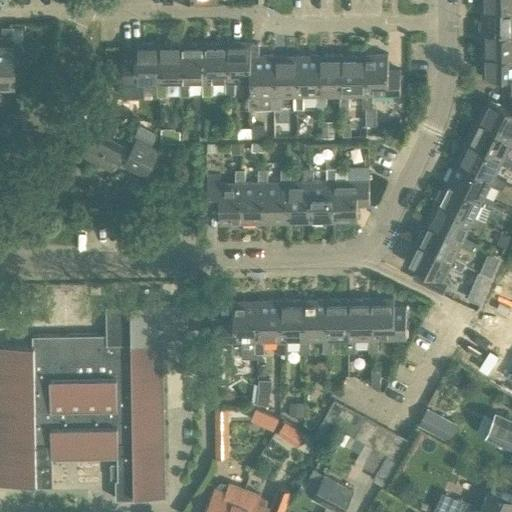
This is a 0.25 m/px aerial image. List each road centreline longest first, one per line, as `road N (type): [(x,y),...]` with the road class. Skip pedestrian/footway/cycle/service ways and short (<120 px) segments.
road 1 (residential): [(0,265),(357,256),(376,241),(444,85),(444,24)]
road 2 (residential): [(444,24),(276,25),(253,11),(0,15)]
